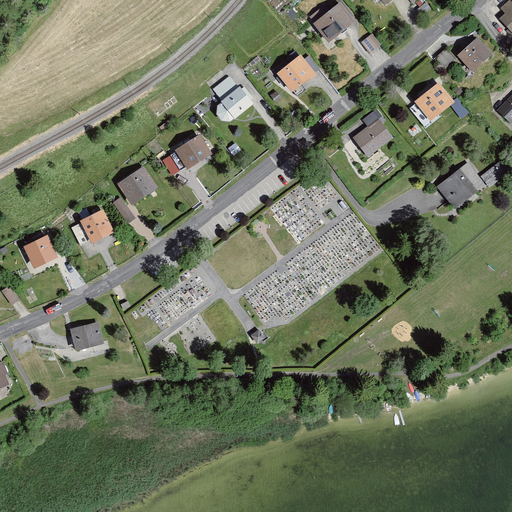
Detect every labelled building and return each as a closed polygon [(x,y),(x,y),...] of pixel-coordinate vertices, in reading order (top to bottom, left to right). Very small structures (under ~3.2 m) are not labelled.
[(375,0),(381,9),(396,0),(375,0)] [(511,37),(511,3),(509,0),(492,16),(511,37)] [(326,46),(353,24),(337,4),(309,26),(326,46)] [(359,45),(368,56),(379,48),(370,37),(359,45)] [(453,58),(468,75),(489,58),(474,40),(453,58)] [(456,61),(445,49),(433,60),(444,72),(456,61)] [(288,96),(311,78),(297,59),(274,77),(288,96)] [(229,125),(251,106),(228,77),(211,91),(213,93),(221,103),(214,108),(214,117),(219,123),(229,125)] [(426,126),(448,108),(457,122),(466,115),(455,100),(449,104),(435,85),(410,105),(426,126)] [(511,93),(495,112),(510,127),(511,124),(511,93)] [(494,103),(480,106),(481,111),(495,108),(494,103)] [(382,120),(375,111),(359,123),(364,129),(350,139),(365,160),(391,140),(378,123),(382,120)] [(172,152),(184,172),(209,157),(197,136),(172,152)] [(232,158),(240,151),(234,144),(226,151),(232,158)] [(486,192),(502,179),(492,167),(477,179),(465,164),(433,189),(453,214),(484,190),(486,192)] [(121,182),(132,201),(155,188),(143,169),(121,182)] [(127,222),(136,217),(125,195),(116,199),(127,222)] [(71,226),(81,247),(101,237),(92,217),(71,226)] [(27,245),(35,264),(55,256),(47,237),(27,245)] [(0,293),(0,295),(9,309),(19,302),(9,287),(0,293)] [(131,307),(128,301),(121,304),(124,310),(131,307)] [(72,354),(102,345),(95,323),(65,332),(72,354)] [(264,338),(259,330),(251,335),(256,343),(264,338)]
